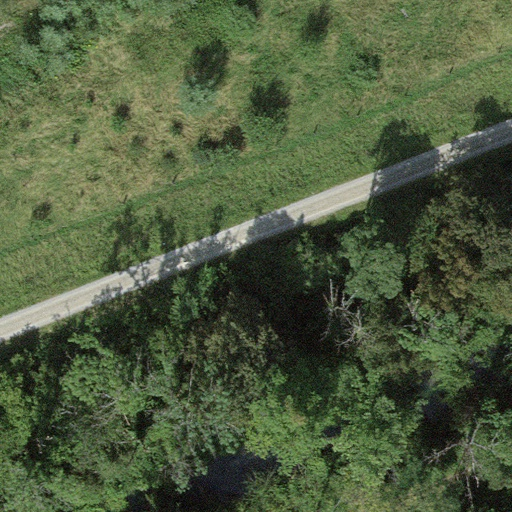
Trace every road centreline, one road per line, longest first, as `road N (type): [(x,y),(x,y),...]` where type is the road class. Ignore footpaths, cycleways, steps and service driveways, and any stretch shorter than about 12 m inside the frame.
road 1 (track): [(511,130),(0,330)]
road 2 (track): [(511,460),(376,511)]
